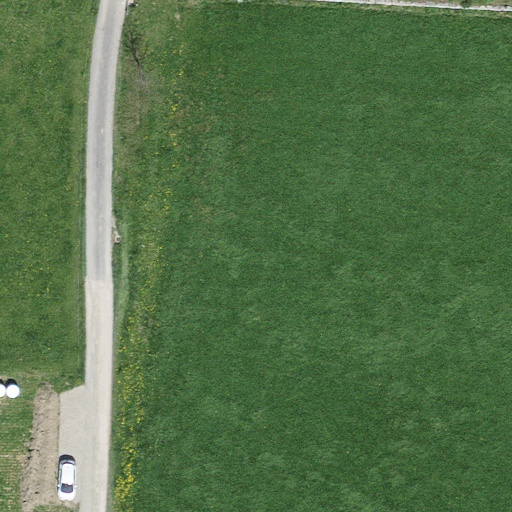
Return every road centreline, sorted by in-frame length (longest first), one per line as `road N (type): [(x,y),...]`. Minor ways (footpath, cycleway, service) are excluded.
road 1 (residential): [(113,0),(101,91),(97,277)]
road 2 (track): [(97,277),(90,511)]
